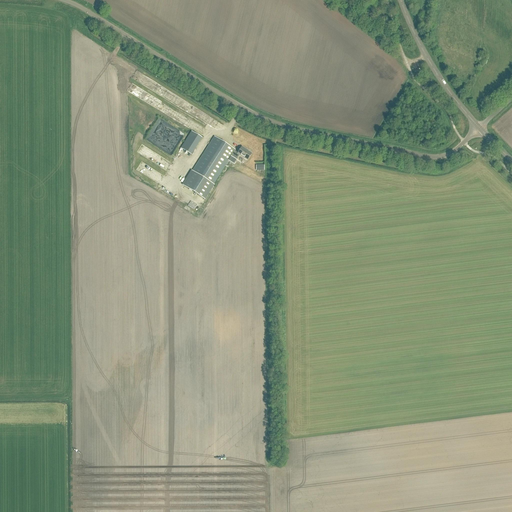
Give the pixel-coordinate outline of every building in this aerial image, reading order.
[(150,90),(162,97),(165,91),(153,85),(151,89),(150,90)] [(170,118),(171,118),(173,115),(165,109),(161,114),(168,121),(170,118)] [(170,152),(180,138),(172,132),(171,134),(170,133),(164,140),(162,139),(159,136),(156,140),(158,142),(158,143),(170,152)] [(190,135),(181,153),(192,159),(201,141),(190,135)] [(238,153),(234,151),(235,149),(214,137),(193,171),(192,170),(182,185),(205,200),(215,185),(213,184),(231,157),(236,160),(239,155),(247,160),(251,154),(246,150),(242,147),(238,153)] [(166,171),(169,167),(161,161),(161,160),(158,158),(155,162),(160,165),(159,166),(166,171)] [(234,169),(238,164),(231,160),(228,165),(234,169)]
